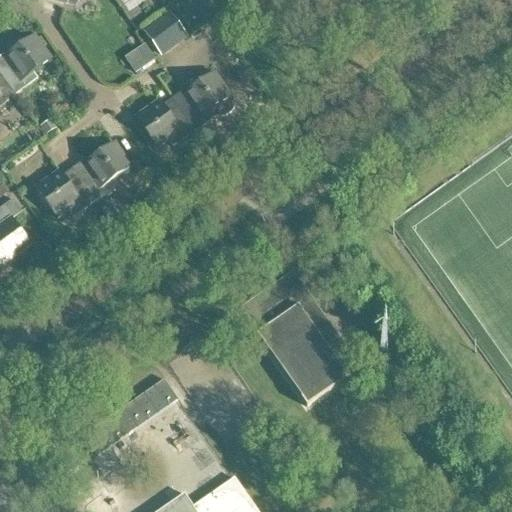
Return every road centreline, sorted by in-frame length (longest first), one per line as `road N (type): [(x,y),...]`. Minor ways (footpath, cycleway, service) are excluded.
road 1 (tertiary): [(0,355),(511,0)]
road 2 (unclassified): [(107,109),(48,21),(0,2)]
